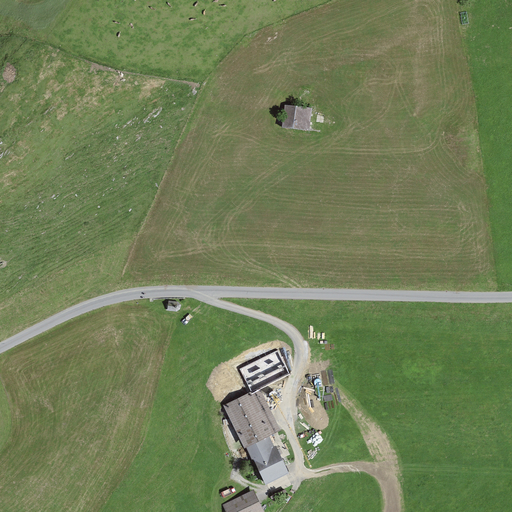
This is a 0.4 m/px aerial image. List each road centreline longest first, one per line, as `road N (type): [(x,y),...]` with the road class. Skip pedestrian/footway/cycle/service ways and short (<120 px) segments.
road 1 (unclassified): [(511,297),(151,292),(99,302),(0,348)]
road 2 (track): [(203,291),(270,319),(298,341),(283,410),(300,457),(295,480)]
